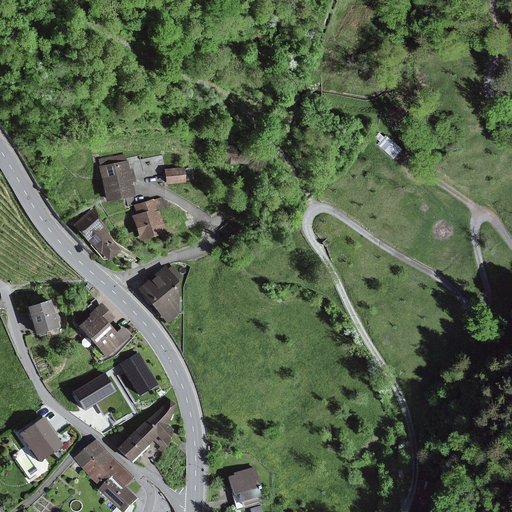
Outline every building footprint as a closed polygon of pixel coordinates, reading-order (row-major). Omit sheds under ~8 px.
[(405,148),(390,133),(382,141),(397,156),(405,148)] [(245,146),(228,144),(226,162),(243,164),(245,146)] [(100,157),(101,163),(100,163),(106,199),(136,194),(133,180),(136,180),(134,167),(131,167),(130,158),(129,158),(128,152),(100,157)] [(185,167),(166,168),(167,182),(186,181),(185,167)] [(163,198),(137,204),(139,214),(135,215),(141,239),(168,232),(163,209),(165,208),(163,198)] [(95,205),(74,223),(89,240),(90,239),(109,261),(124,248),(105,226),(106,225),(95,205)] [(184,274),(174,263),(170,267),(167,264),(139,287),(169,323),(181,314),(180,279),(179,278),(184,274)] [(61,325),(51,298),(28,307),(37,333),(61,325)] [(76,319),(79,322),(77,324),(90,338),(102,350),(109,356),(121,344),(115,338),(120,333),(109,321),(115,315),(103,301),(89,313),(86,309),(76,319)] [(139,353),(120,364),(140,397),(159,385),(139,353)] [(105,373),(73,393),(84,411),(117,391),(105,373)] [(173,429),(169,424),(172,419),(176,409),(179,403),(173,398),(156,410),(137,429),(150,443),(157,435),(169,446),(173,429)] [(63,451),(48,429),(54,424),(46,412),(11,435),(24,454),(27,452),(38,467),(63,451)] [(150,443),(137,429),(118,446),(131,460),(150,443)] [(98,440),(76,459),(85,469),(107,449),(98,440)] [(107,449),(85,469),(103,488),(114,477),(126,489),(127,488),(136,479),(107,449)] [(454,511),(462,471),(428,464),(419,509),(436,511),(454,511)] [(262,498),(258,486),(262,485),(260,476),(257,466),(234,472),(234,474),(230,476),(235,493),(239,492),(243,505),(262,498)] [(114,477),(103,488),(100,491),(122,511),(128,511),(140,500),(127,488),(126,489),(114,477)]
